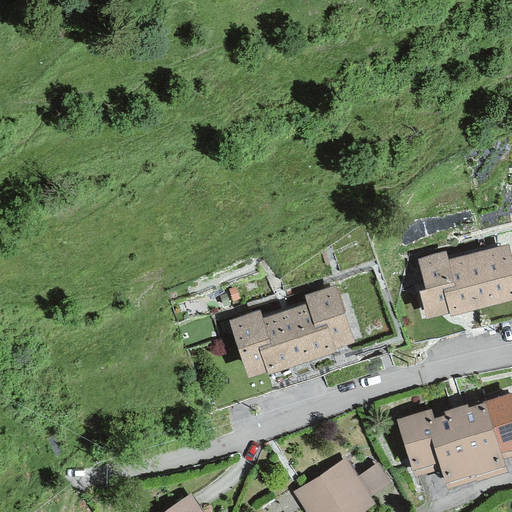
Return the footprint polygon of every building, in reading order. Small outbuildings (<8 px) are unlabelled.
[(426,332),(511,315),(511,254),(449,267),(448,261),(420,266),(427,303),(421,304),(426,332)] [(431,419),(398,429),(416,488),(443,480),(449,501),(509,484),(504,465),(511,462),(511,403),(433,427),(431,419)] [(302,511),(374,511),(353,468),(295,496),(302,511)] [(378,472),(363,481),(370,493),(385,484),(378,472)] [(198,511),(192,503),(178,511),(198,511)]
